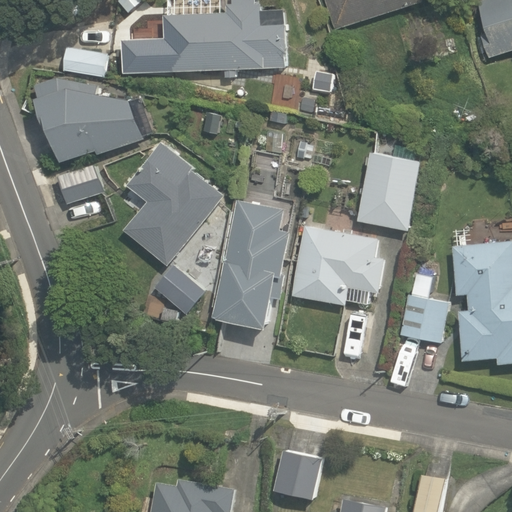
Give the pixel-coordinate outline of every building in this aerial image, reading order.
[(168,14),(171,74),(290,68),(290,55),(294,55),(292,10),(266,11),(266,2),(259,2),(259,0),(235,0),(236,4),(228,4),(228,12),(168,14)] [(327,0),(337,29),(425,1),(424,0),(327,0)] [(511,51),(511,0),(485,0),(483,1),(493,32),(485,35),(492,58),(511,51)] [(112,54),(82,50),(71,48),(68,70),(82,72),(109,76),(112,54)] [(141,103),(80,89),(48,99),(68,165),(152,140),(141,103)] [(313,114),(315,104),(298,100),(296,110),(313,114)] [(286,119),(287,110),(275,109),(274,118),(286,119)] [(129,231),(173,267),(230,197),(198,170),(200,168),(168,142),(132,185),(153,202),(129,231)] [(361,220),(413,230),(426,161),(375,151),(361,220)] [(82,170),(63,176),(72,204),(82,201),(108,193),(98,164),(82,170)] [(227,261),(216,317),(272,328),(283,275),(285,276),(295,230),(286,229),(290,210),(238,199),(226,260),(227,261)] [(296,296),(349,305),(352,288),(383,293),(389,258),(381,256),(384,238),(308,225),(296,296)] [(500,356),(501,363),(511,362),(511,239),(454,245),(458,292),(468,291),(474,358),(500,356)] [(156,287),(189,314),(208,291),(175,264),(156,287)] [(404,335),(445,342),(453,302),(432,298),(436,277),(418,273),(414,295),(412,294),(404,335)] [(281,492),(321,500),(329,461),(289,453),(281,492)] [(161,482),(154,511),(219,511),(220,511),(226,511),(230,511),(235,488),(183,477),(181,486),(161,482)] [(421,511),(446,511),(452,481),(427,477),(421,511)] [(393,511),(393,510),(350,502),(348,511),(393,511)]
